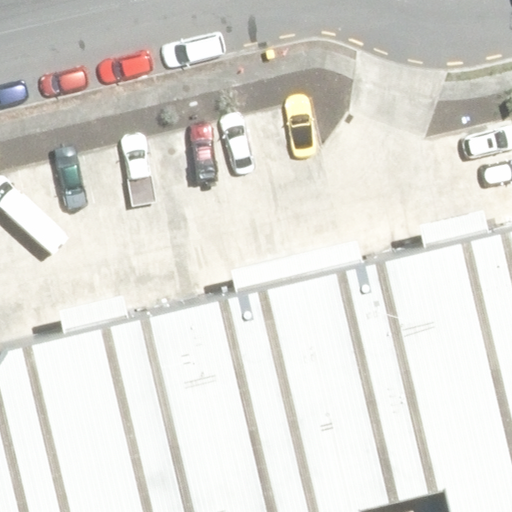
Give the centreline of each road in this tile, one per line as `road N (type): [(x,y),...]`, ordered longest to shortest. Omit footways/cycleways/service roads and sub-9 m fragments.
road 1 (residential): [(152,0),(0,33)]
road 2 (residential): [(511,11),(438,22),(375,9)]
